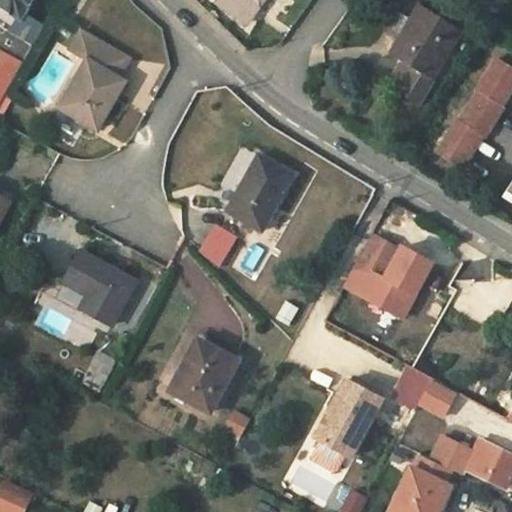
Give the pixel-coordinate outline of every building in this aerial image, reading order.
[(32,0),(0,0),(0,6),(5,10),(0,18),(0,24),(34,44),(44,26),(24,14),(32,0)] [(251,0),(218,0),(217,1),(248,22),(253,16),(260,20),(267,10),(260,5),(251,0)] [(403,62),(387,86),(417,105),(463,30),(420,4),(389,54),(403,62)] [(0,24),(0,103),(34,44),(0,24)] [(129,61),(82,31),(70,50),(88,61),(60,108),(96,129),(126,80),(119,76),(129,61)] [(484,137),(504,106),(502,105),(511,89),(511,68),(496,58),(476,90),(478,91),(460,121),(458,119),(438,151),(463,167),(482,136),(484,137)] [(229,211),(262,231),(292,177),(260,158),(229,211)] [(0,219),(10,201),(0,195),(0,219)] [(410,234),(407,238),(380,223),(357,265),(370,273),(357,295),(401,319),(439,250),(410,234)] [(219,265),(235,238),(217,228),(201,255),(219,265)] [(83,252),(65,282),(89,296),(81,308),(111,325),(135,281),(83,252)] [(370,273),(357,265),(344,288),(357,295),(370,273)] [(297,309),(285,303),(277,319),(289,325),(297,309)] [(188,358),(170,391),(210,413),(239,362),(202,342),(191,360),(188,358)] [(78,381),(97,391),(113,361),(94,350),(78,381)] [(350,458),(382,399),(347,379),(314,438),(320,441),(347,456),(350,458)] [(477,386),(467,380),(459,395),(468,400),(477,386)] [(443,417),(456,393),(432,381),(420,404),(443,417)] [(482,435),(491,413),(458,399),(448,421),(482,435)] [(220,427),(237,436),(247,418),(230,408),(220,427)] [(262,433),(271,416),(257,408),(248,425),(262,433)] [(467,470),(475,454),(443,438),(432,461),(453,471),(465,477),(468,470),(467,470)] [(347,456),(320,441),(312,455),(313,462),(333,472),(338,471),(347,456)] [(481,457),(487,444),(481,441),(475,453),(481,457)] [(511,470),(511,455),(487,444),(481,457),(475,453),(475,454),(467,470),(468,470),(504,487),(511,470)] [(415,470),(446,485),(453,471),(432,461),(422,456),(415,470)] [(415,470),(412,468),(390,511),(438,511),(451,487),(446,485),(415,470)] [(335,511),(356,511),(364,498),(347,489),(335,511)] [(4,492),(0,500),(0,511),(21,511),(26,502),(4,492)] [(86,498),(79,511),(113,511),(114,510),(86,498)]
